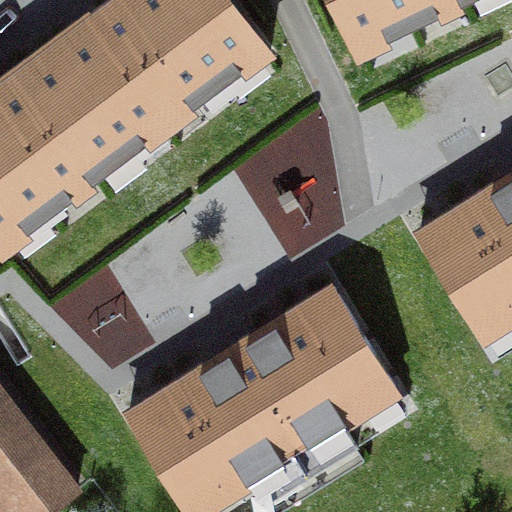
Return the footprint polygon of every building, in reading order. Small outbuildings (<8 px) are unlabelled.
[(262,44),(227,0),(117,0),(86,24),(0,89),(0,232),(6,240),(262,44)] [(335,0),(357,50),(469,0),(335,0)] [(511,314),(511,172),(420,229),(483,332),(511,314)] [(234,511),(406,407),(335,292),(234,355),(134,416),(193,511),(234,511)] [(0,504),(5,511),(44,511),(73,490),(0,393),(0,504)]
